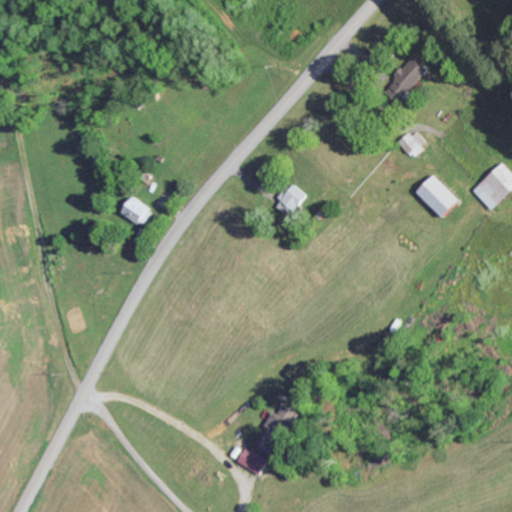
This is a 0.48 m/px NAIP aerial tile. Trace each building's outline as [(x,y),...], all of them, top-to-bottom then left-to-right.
[(399,75),(413,89),(434,70),(420,55),(399,75)] [(432,142),(420,128),(404,140),(416,155),(432,142)] [(477,189),(495,209),(511,193),(511,167),(507,162),(477,189)] [(422,191),(449,216),(465,198),(438,173),(422,191)] [(157,210),(138,196),(127,211),(146,226),(157,210)] [(265,446),(284,454),(302,411),(285,404),(282,412),(276,410),(270,426),(273,427),(265,446)] [(268,472),(274,459),(249,448),(243,462),(268,472)]
